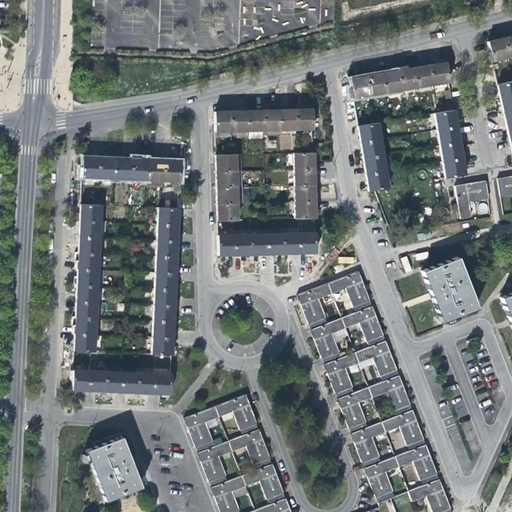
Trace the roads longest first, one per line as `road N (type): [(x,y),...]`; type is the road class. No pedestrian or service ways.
road 1 (residential): [(406,352),(457,482),(472,486),(511,396),(484,326),(444,338)]
road 2 (residential): [(327,65),(349,200),(406,352)]
road 3 (residential): [(46,413),(73,120)]
road 4 (secondary): [(13,411),(32,123)]
road 5 (residential): [(338,511),(349,500),(351,476),(296,332),(282,324)]
road 6 (residential): [(198,98),(205,290),(214,298)]
road 7 (residential): [(251,363),(300,499),(312,511)]
road 8 (residential): [(327,65),(464,29)]
road 9 (residential): [(198,98),(327,65)]
road 10 (residential): [(464,29),(486,159)]
road 11 (residential): [(73,120),(198,98)]
road 12 (secondary): [(32,123),(41,0)]
